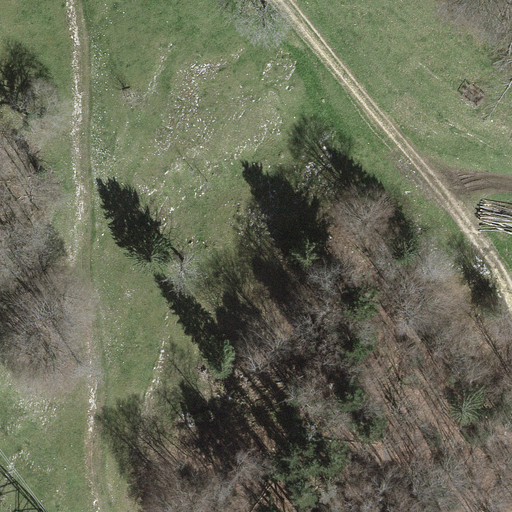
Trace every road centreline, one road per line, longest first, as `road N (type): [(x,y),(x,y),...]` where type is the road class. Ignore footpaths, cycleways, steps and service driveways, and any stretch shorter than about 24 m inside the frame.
road 1 (track): [(79,0),(88,285),(100,381),(97,459),(109,511)]
road 2 (track): [(277,0),(440,193),(511,304)]
